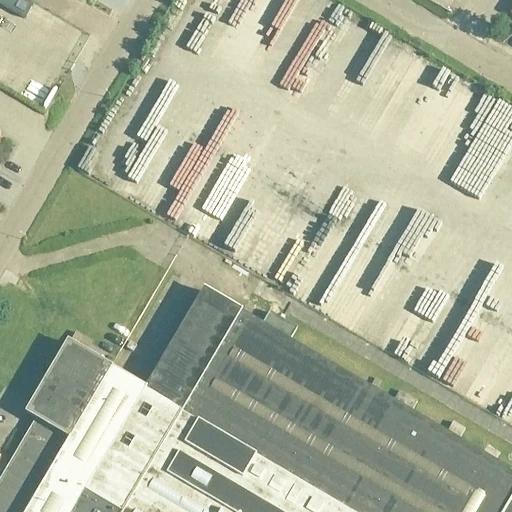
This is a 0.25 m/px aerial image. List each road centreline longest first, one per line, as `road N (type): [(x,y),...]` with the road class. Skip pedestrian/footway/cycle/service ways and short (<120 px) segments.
road 1 (unclassified): [(0,241),(145,0)]
road 2 (unclassified): [(511,80),(375,0)]
